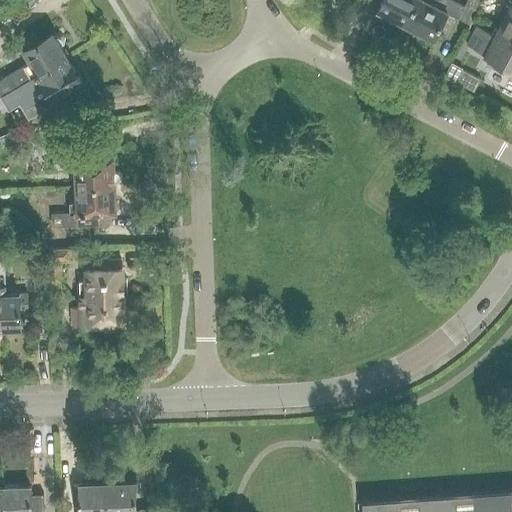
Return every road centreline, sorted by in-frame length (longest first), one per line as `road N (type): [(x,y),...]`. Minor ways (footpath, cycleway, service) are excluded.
road 1 (unclassified): [(207,400),(316,397),(367,382),(428,352),(473,315),(511,264)]
road 2 (residential): [(207,400),(193,87)]
road 3 (unclassified): [(511,155),(292,45)]
road 4 (unclassified): [(0,407),(207,400)]
